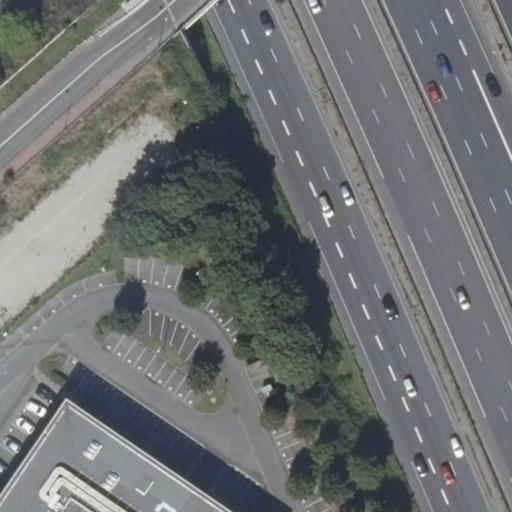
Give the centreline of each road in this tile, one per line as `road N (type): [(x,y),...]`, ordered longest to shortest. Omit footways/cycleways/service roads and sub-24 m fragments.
road 1 (trunk): [(237,0),(461,511)]
road 2 (motorway): [(334,0),(511,410)]
road 3 (unclassified): [(292,511),(222,345),(209,324),(183,308),(153,297),(83,307),(0,374)]
road 4 (motorway): [(511,216),(452,71)]
